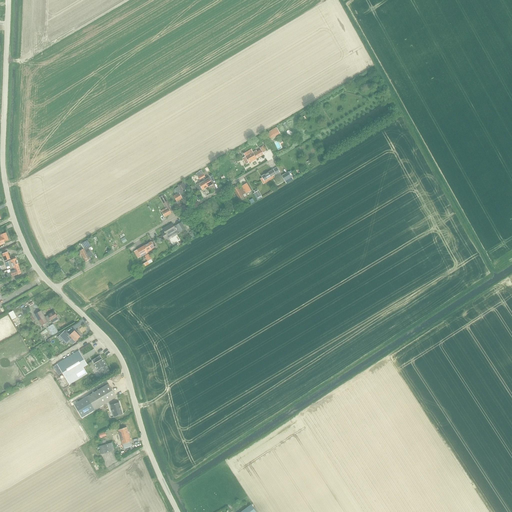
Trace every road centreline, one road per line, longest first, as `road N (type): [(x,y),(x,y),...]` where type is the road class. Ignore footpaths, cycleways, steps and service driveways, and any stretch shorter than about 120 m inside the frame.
road 1 (unclassified): [(56,288),(29,255),(5,184),(8,0)]
road 2 (unclassified): [(177,511),(120,357),(56,288)]
road 3 (residential): [(56,288),(272,159)]
